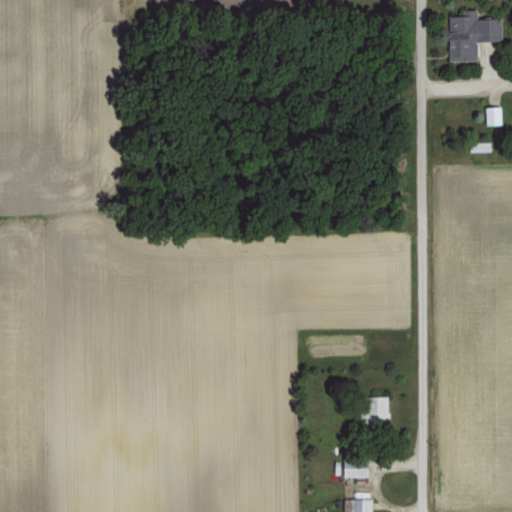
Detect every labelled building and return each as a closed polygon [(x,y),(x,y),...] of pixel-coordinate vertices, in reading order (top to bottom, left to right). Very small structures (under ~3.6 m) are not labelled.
[(474,59),(473,39),(498,38),(497,16),(474,17),(473,7),(459,8),(459,14),(446,14),(447,30),(445,31),(446,60),(474,59)] [(497,122),(497,104),(481,105),(482,123),(497,122)] [(487,141),(466,140),(466,150),(487,150),(487,141)] [(361,421),(386,421),(386,394),(360,395),(361,421)] [(339,475),(365,475),(364,465),(339,466),(339,475)] [(340,497),(340,511),(367,511),(368,496),(340,497)]
